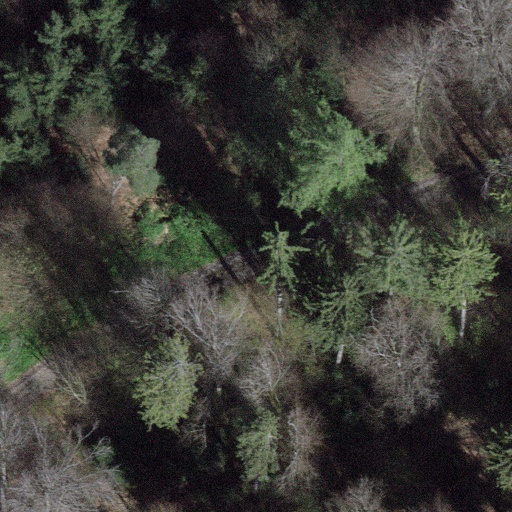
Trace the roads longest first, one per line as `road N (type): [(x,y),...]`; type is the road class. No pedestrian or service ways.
road 1 (track): [(0,414),(186,289),(511,161)]
road 2 (track): [(511,96),(437,129),(329,230)]
